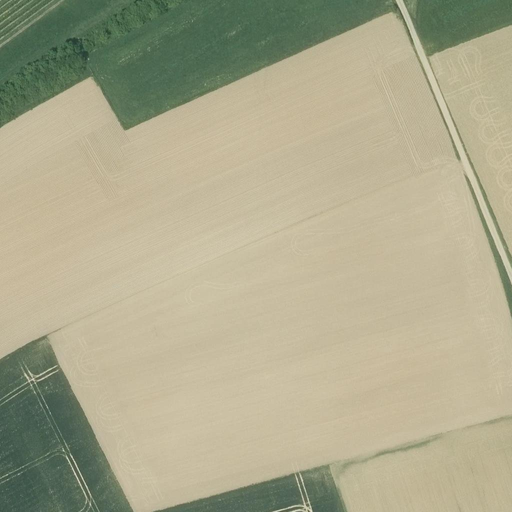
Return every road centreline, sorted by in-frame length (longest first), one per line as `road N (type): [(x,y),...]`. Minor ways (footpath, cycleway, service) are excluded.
road 1 (unclassified): [(511,280),(397,0)]
road 2 (track): [(0,85),(138,0)]
